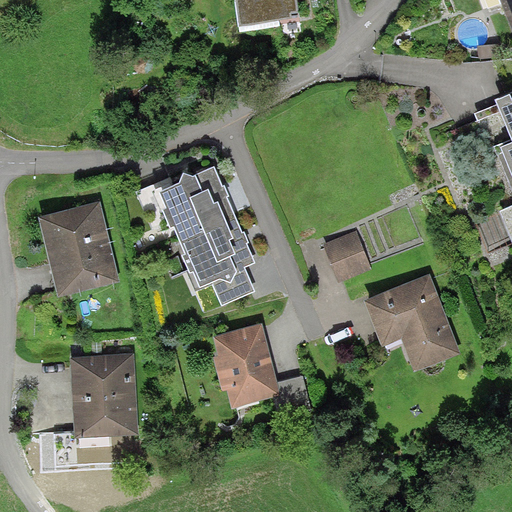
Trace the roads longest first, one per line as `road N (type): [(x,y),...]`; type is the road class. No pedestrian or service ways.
road 1 (residential): [(392,0),(303,74),(153,146),(84,162),(0,160)]
road 2 (residential): [(0,239),(3,439),(32,498)]
